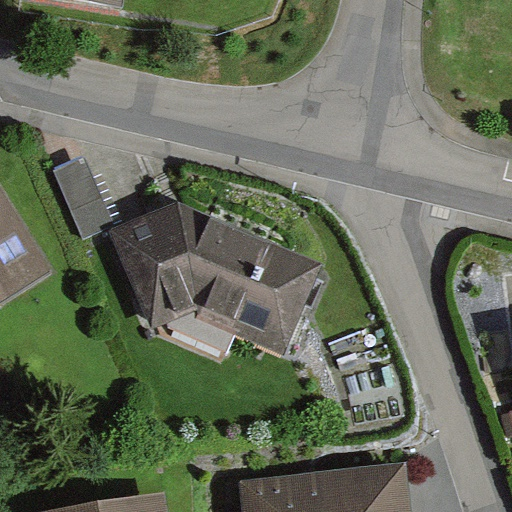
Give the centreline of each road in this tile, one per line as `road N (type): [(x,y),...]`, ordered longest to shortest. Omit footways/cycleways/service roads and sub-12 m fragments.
road 1 (residential): [(493,511),(466,417),(365,157)]
road 2 (residential): [(0,71),(365,157)]
road 3 (residential): [(365,157),(369,0)]
road 4 (residential): [(365,157),(511,192)]
